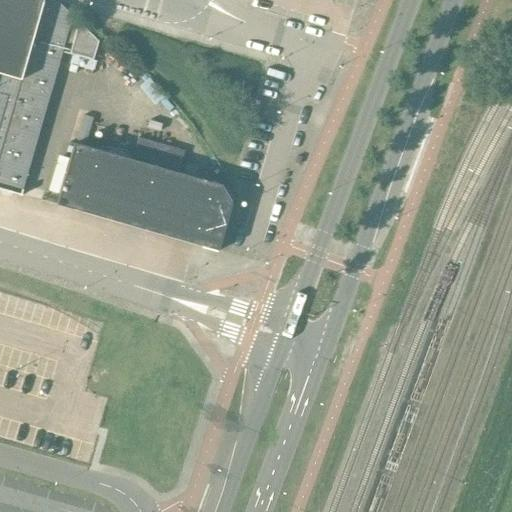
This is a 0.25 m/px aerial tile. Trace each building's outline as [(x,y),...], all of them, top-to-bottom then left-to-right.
[(47,0),(42,0),(0,145),(0,190),(20,196),(64,42),(71,18),(72,16),(57,3),(47,0)] [(0,0),(0,145),(42,0),(0,0)] [(77,24),(71,18),(64,42),(71,44),(69,54),(92,61),(98,42),(78,23),(77,24)] [(254,116),(258,102),(247,99),(243,113),(248,114),(254,116)] [(180,170),(185,150),(139,138),(134,159),(180,170)] [(231,204),(220,186),(102,150),(104,143),(92,140),(90,147),(74,142),(56,206),(217,252),(231,204)]
